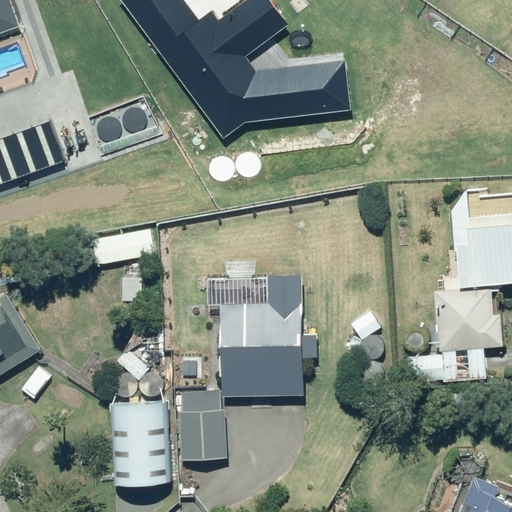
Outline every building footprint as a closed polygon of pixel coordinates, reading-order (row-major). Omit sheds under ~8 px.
[(465,291),(440,292),(441,321),(438,321),(440,347),(445,347),(445,354),(412,356),(413,381),(491,378),(489,346),(509,345),(506,314),(500,314),(498,284),(511,282),(511,224),(457,229),(459,251),(463,251),(465,291)] [(114,233),(101,235),(103,244),(118,241),(117,235),(115,236),(114,233)] [(308,273),(274,274),(274,302),(227,304),(229,396),(311,394),(310,356),(323,356),(322,334),(310,335),(308,273)] [(0,372),(2,376),(45,349),(11,294),(0,300),(0,372)] [(379,317),(368,324),(374,334),(385,327),(379,317)] [(68,402),(55,390),(36,411),(49,422),(68,402)] [(187,411),(185,412),(186,459),(231,458),(229,410),(226,410),(225,390),(186,392),(187,411)] [(453,393),(452,407),(469,408),(470,394),(453,393)] [(135,404),(115,405),(118,486),(175,483),(171,400),(154,401),(154,406),(135,407),(135,404)] [(95,408),(96,438),(112,437),(111,408),(95,408)] [(326,458),(307,492),(323,501),(342,467),(326,458)] [(478,477),(465,511),(511,511),(511,500),(499,496),(503,486),(478,477)]
